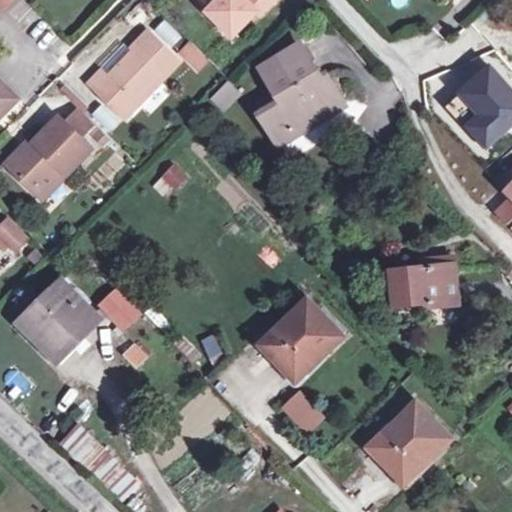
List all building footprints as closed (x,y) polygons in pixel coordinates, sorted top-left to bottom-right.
[(0,0),(0,4),(4,9),(13,0),(0,0)] [(207,0),(213,6),(209,11),(233,36),(257,12),(260,14),(274,0),(207,0)] [(104,75),(100,72),(89,83),(125,119),(180,63),(147,31),(126,53),(104,75)] [(193,43),(182,54),(199,70),(209,59),(193,43)] [(317,105),(323,115),(344,102),(327,74),(322,77),(301,44),(262,67),(282,101),(261,114),(278,142),(312,121),(306,111),(317,105)] [(122,49),(100,72),(104,75),(126,53),(122,49)] [(511,87),(492,64),(463,88),(484,112),(471,123),(491,145),(511,126),(511,87)] [(0,79),(0,118),(19,99),(0,79)] [(228,79),(209,96),(223,111),(242,94),(228,79)] [(66,86),(61,91),(80,109),(84,112),(88,108),(66,86)] [(306,111),(312,121),(323,115),(317,105),(306,111)] [(78,108),(65,121),(83,139),(96,126),(78,108)] [(65,171),(68,174),(93,149),(83,139),(65,121),(60,116),(35,142),(32,138),(7,163),(41,196),(65,171)] [(174,162),(152,183),(167,198),(189,177),(174,162)] [(65,171),(41,196),(44,199),(68,174),(65,171)] [(503,187),(508,182),(502,176),(497,181),(503,187)] [(223,183),(212,193),(231,214),(242,204),(223,183)] [(511,229),(511,228),(511,197),(511,196),(496,213),(511,229)] [(0,231),(18,250),(29,238),(9,218),(0,227),(0,231)] [(433,266),(423,268),(392,272),(395,305),(431,301),(431,307),(460,303),(455,256),(432,259),(433,266)] [(422,260),(423,268),(433,266),(432,259),(422,260)] [(55,357),(98,315),(64,280),(21,323),(55,357)] [(100,304),(124,329),(142,313),(118,288),(100,304)] [(343,336),(309,300),(264,344),(297,380),(343,336)] [(156,305),(148,311),(163,332),(171,326),(156,305)] [(137,367),(149,355),(134,341),(122,353),(137,367)] [(307,432),(326,416),(300,387),(282,404),(307,432)] [(418,403),(372,447),(405,483),(451,439),(418,403)] [(62,439),(117,498),(137,479),(81,421),(62,439)] [(465,486),(470,491),(475,486),(470,481),(465,486)]
